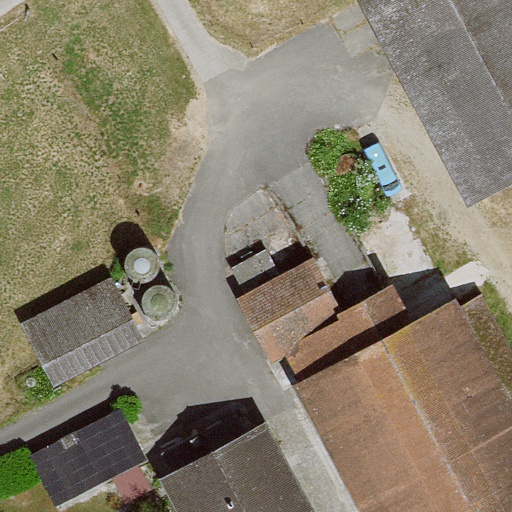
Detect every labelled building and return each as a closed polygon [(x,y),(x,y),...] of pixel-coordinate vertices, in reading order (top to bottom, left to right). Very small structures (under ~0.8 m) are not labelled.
[(511,0),(369,0),(401,58),(417,49),(490,183),(511,171),(511,0)] [(315,260),(248,296),(279,354),(303,341),(393,511),(511,511),(511,422),(452,310),(458,307),(402,200),(352,226),(388,296),(345,318),(315,260)] [(108,286),(31,325),(57,374),(133,336),(108,286)] [(118,412),(35,456),(56,497),(140,453),(118,412)] [(236,414),(163,455),(194,511),(298,511),(278,476),(286,471),(265,433),(251,441),(236,414)]
